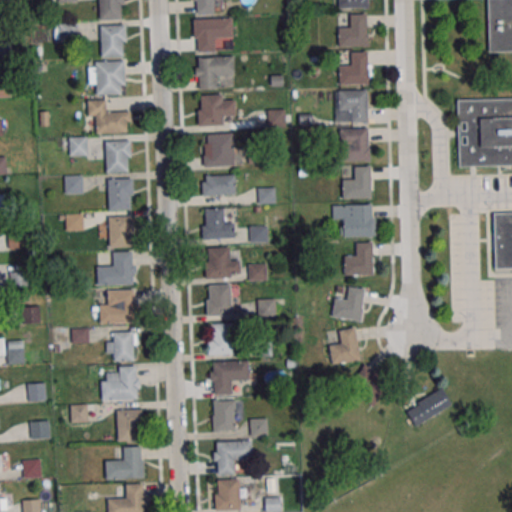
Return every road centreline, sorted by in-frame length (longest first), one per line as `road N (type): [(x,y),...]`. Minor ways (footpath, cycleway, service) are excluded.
road 1 (residential): [(176,511),(155,0)]
road 2 (residential): [(413,332),(401,0)]
